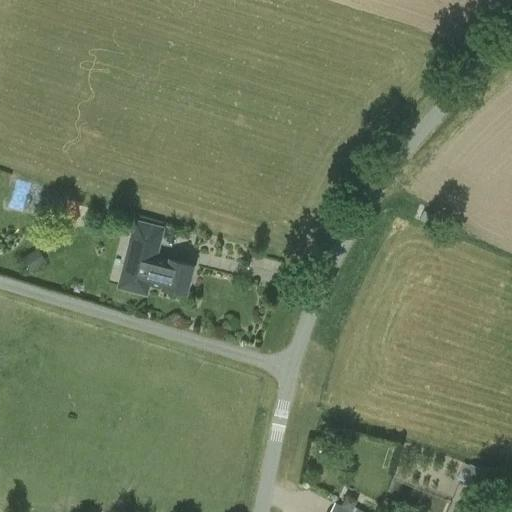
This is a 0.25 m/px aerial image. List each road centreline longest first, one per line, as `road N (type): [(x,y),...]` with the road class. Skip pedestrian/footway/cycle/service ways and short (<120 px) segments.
road 1 (unclassified): [(260,511),(292,358),(369,186),(511,46)]
road 2 (unknown): [(0,285),(288,372)]
